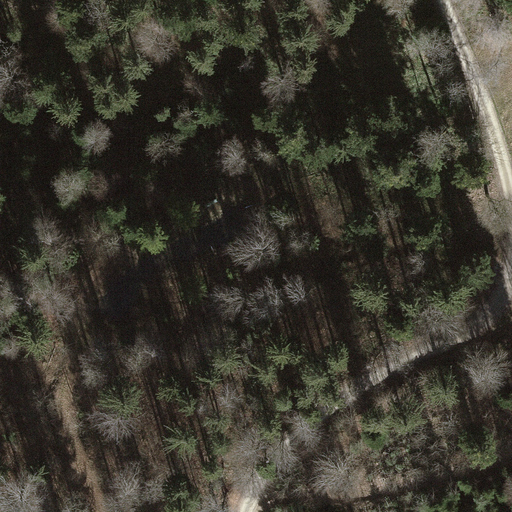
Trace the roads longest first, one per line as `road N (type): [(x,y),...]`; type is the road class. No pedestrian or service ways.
road 1 (track): [(511,282),(481,322),(323,410),(271,464),(247,511)]
road 2 (track): [(445,0),(511,205)]
road 3 (track): [(0,213),(114,199),(165,203)]
